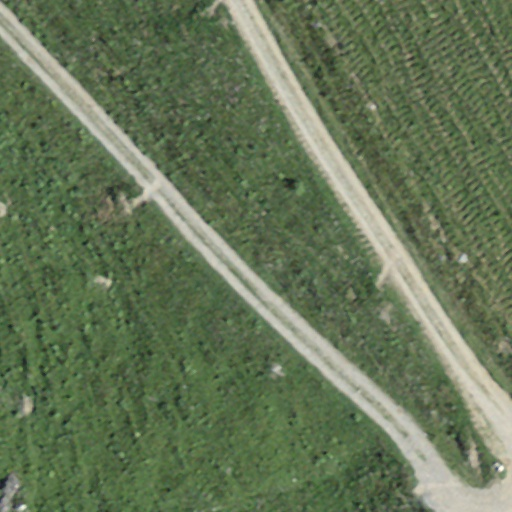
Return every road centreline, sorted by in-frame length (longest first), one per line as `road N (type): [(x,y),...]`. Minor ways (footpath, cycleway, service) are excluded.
road 1 (track): [(0,15),(289,320),(393,416),(438,482),(462,504),(493,511)]
road 2 (track): [(511,429),(244,0)]
